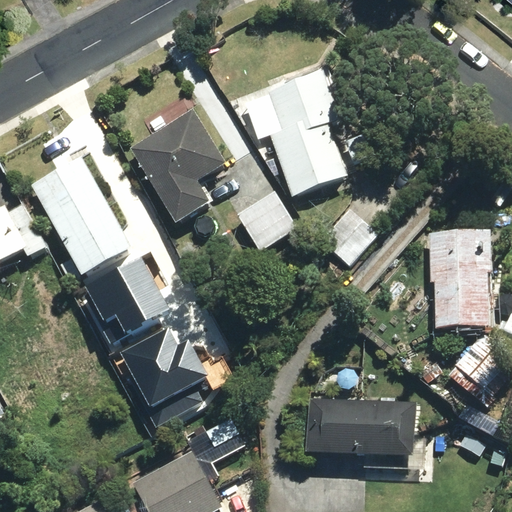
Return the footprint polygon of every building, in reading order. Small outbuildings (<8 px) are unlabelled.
[(268,142),(290,205),(345,186),(326,132),(337,129),(320,80),(266,100),(279,138),(268,142)] [(128,156),(171,233),(206,213),(193,192),(222,174),(190,119),(128,156)] [(85,285),(96,308),(145,283),(132,259),(128,261),(79,166),(28,192),(78,288),(85,285)] [(234,223),(257,259),(294,237),(272,200),(234,223)] [(0,273),(23,261),(26,267),(46,256),(22,209),(4,219),(2,215),(0,216),(0,273)] [(319,244),(348,270),(375,238),(346,213),(319,244)] [(432,296),(433,341),(486,339),(485,283),(489,283),(488,240),(427,241),(428,296),(432,296)] [(60,271),(68,288),(74,286),(66,268),(60,271)] [(74,308),(86,329),(98,323),(86,301),(74,308)] [(453,373),(480,397),(509,365),(482,341),(453,373)] [(203,346),(207,358),(218,354),(214,342),(203,346)] [(422,375),(429,384),(444,373),(437,364),(422,375)] [(359,372),(337,371),(336,393),(358,394),(359,372)] [(303,463),(411,468),(414,411),(305,406),(303,463)] [(117,510),(118,511),(214,511),(186,460),(127,492),(132,502),(117,510)] [(428,491),(401,491),(401,509),(428,510),(428,491)]
